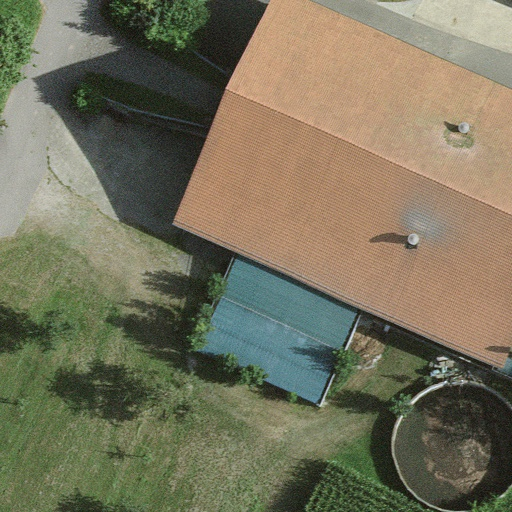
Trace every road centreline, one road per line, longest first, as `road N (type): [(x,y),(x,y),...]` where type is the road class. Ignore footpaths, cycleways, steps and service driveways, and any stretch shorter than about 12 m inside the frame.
road 1 (track): [(511,73),(329,0)]
road 2 (residential): [(0,171),(73,0)]
